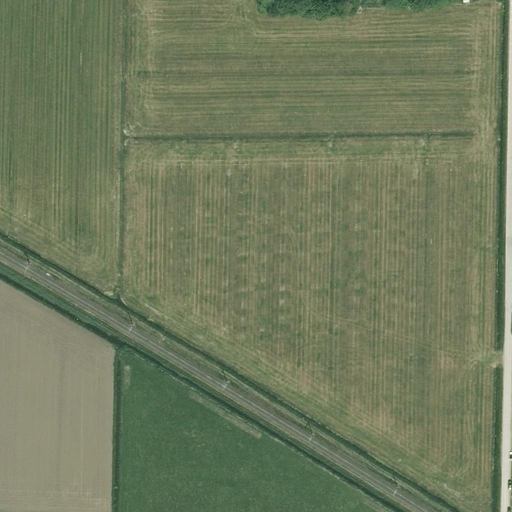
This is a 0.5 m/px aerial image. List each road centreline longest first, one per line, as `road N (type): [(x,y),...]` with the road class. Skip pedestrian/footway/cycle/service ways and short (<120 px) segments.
road 1 (unclassified): [(504,511),(509,281)]
road 2 (unclassified): [(509,259),(511,122)]
